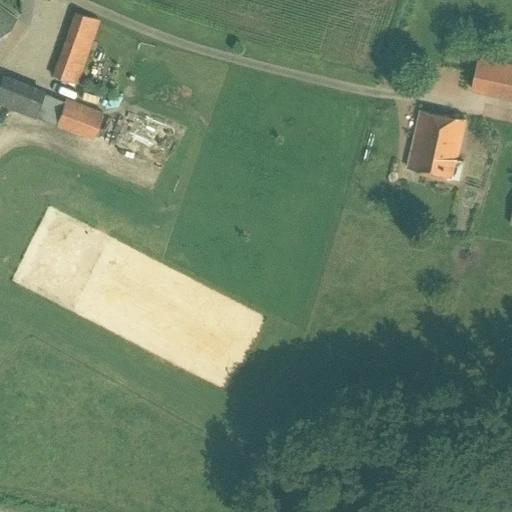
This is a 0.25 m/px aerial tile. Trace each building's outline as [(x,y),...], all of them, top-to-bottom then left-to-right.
[(0,38),(14,20),(0,8),(0,38)] [(76,84),(99,20),(73,11),(50,75),(76,84)] [(500,97),(508,62),(492,59),(484,94),(500,97)] [(43,90),(29,85),(19,112),(33,118),(34,116),(42,93),(43,90)] [(65,98),(63,101),(55,124),(54,125),(91,139),(101,112),(65,98)] [(459,179),(463,161),(456,160),(464,121),(420,111),(407,168),(459,179)]
